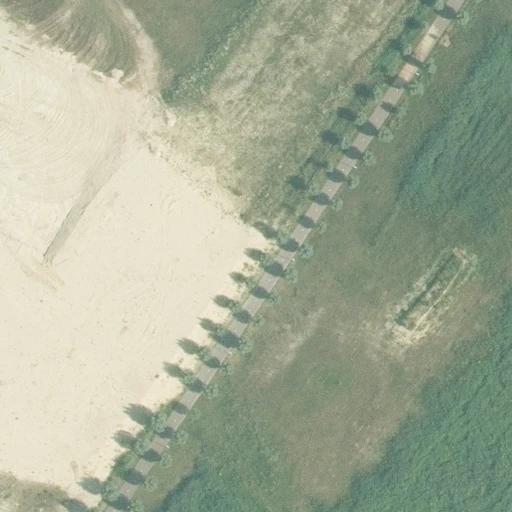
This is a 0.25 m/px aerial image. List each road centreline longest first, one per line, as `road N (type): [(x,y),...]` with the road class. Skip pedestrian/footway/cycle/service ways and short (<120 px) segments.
road 1 (tertiary): [(95,298),(123,291),(172,260),(277,140)]
road 2 (tertiary): [(248,116),(171,208),(141,231),(85,254)]
road 3 (residential): [(0,132),(80,133),(133,114),(192,72)]
road 4 (tertiary): [(277,140),(394,0)]
road 5 (tertiary): [(345,0),(248,116)]
road 6 (residential): [(124,384),(103,424),(0,402)]
